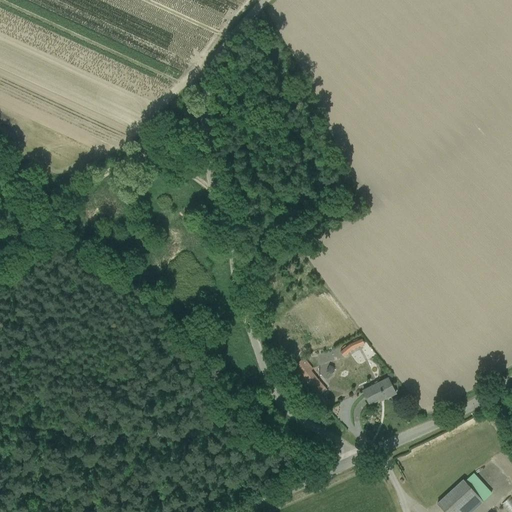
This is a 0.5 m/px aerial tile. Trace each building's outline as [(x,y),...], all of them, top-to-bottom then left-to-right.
[(358,340),(354,342),(351,343),(346,347),(343,350),(340,352),(343,356),(343,357),(353,349),(364,345),(362,339),(358,340)] [(319,401),(322,398),(320,395),(327,389),(318,378),(311,370),(313,369),(304,358),(301,360),(296,364),(293,360),(289,363),(292,367),(319,401)] [(330,365),(326,372),(331,374),(333,373),(335,368),(333,367),(330,365)] [(363,391),(369,404),(383,397),(384,399),(395,393),(388,378),(363,391)] [(471,511),(483,501),(464,480),(437,504),(444,511),(471,511)] [(507,511),(510,511),(511,510),(511,497),(510,496),(501,503),(507,511)]
